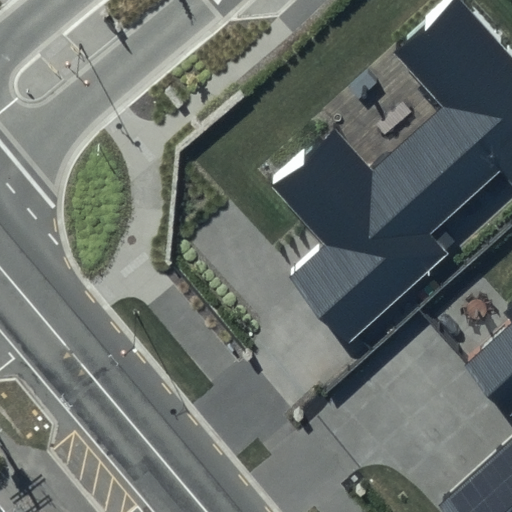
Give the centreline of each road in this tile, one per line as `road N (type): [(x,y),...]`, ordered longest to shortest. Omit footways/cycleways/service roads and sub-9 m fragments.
road 1 (residential): [(0,296),(186,511)]
road 2 (residential): [(187,0),(0,159)]
